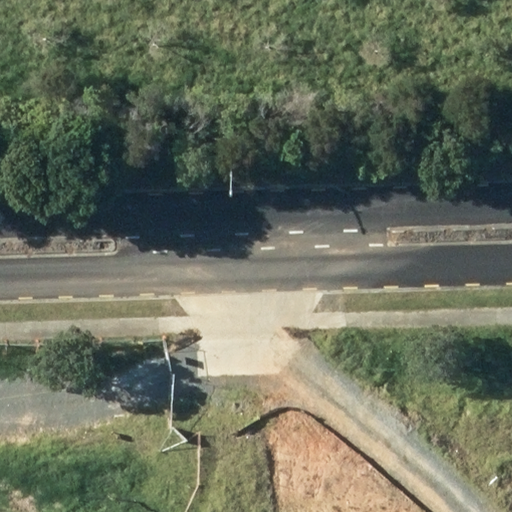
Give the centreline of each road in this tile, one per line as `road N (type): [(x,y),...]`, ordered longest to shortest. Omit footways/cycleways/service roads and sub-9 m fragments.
road 1 (residential): [(511,279),(0,296)]
road 2 (residential): [(0,215),(511,213)]
